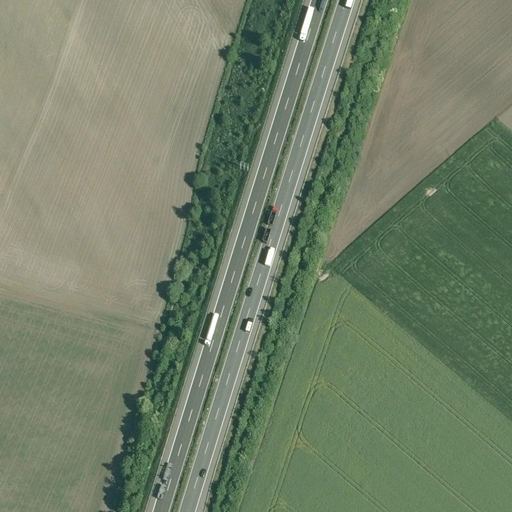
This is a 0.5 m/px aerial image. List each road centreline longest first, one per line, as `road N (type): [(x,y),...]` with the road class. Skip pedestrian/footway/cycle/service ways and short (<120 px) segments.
road 1 (motorway): [(189,511),(349,0)]
road 2 (motorway): [(322,0),(162,511)]
